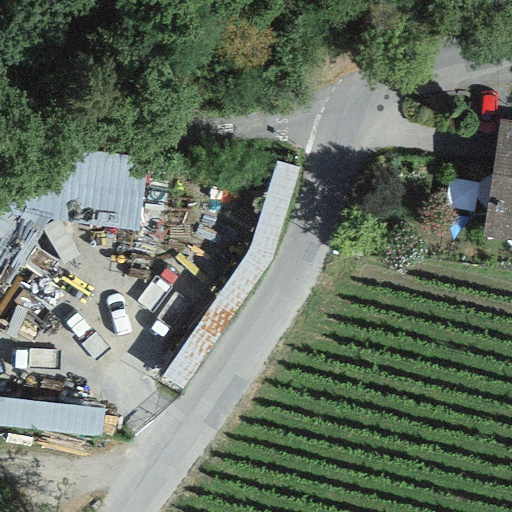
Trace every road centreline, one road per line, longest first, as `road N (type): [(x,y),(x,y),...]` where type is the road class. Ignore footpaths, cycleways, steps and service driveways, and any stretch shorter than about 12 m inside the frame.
road 1 (residential): [(349,119),(108,511)]
road 2 (unclassified): [(349,119),(0,116)]
road 3 (residential): [(511,66),(349,119)]
